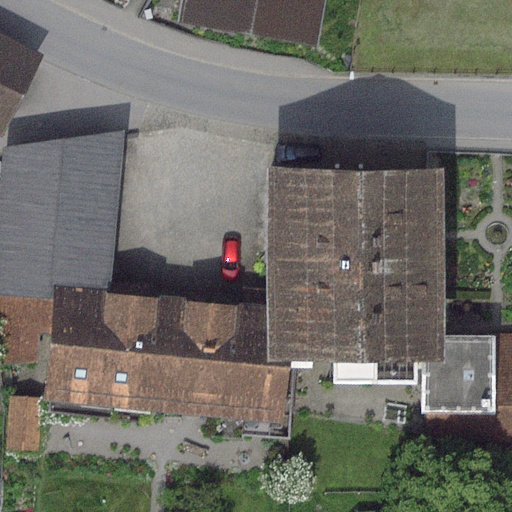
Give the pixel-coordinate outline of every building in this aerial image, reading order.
[(178,0),(175,22),(314,46),(321,0),(178,0)] [(0,35),(0,127),(37,55),(0,35)] [(47,286),(106,293),(119,132),(0,148),(0,296),(46,300),(47,286)] [(431,164),(255,165),(256,305),(257,359),(307,359),(324,359),(408,358),(415,357),(432,357),(432,333),(431,164)] [(46,300),(0,296),(0,368),(39,371),(39,399),(236,419),(237,437),(288,441),(291,368),(307,368),(307,359),(257,359),(256,305),(106,293),(47,286),(46,300)] [(511,332),(432,333),(432,357),(415,357),(415,412),(420,412),(420,440),(511,439),(511,332)] [(409,382),(408,358),(324,359),(324,383),(409,382)] [(35,451),(37,397),(5,395),(3,450),(35,451)] [(511,511),(511,483),(466,485),(466,511),(511,511)]
